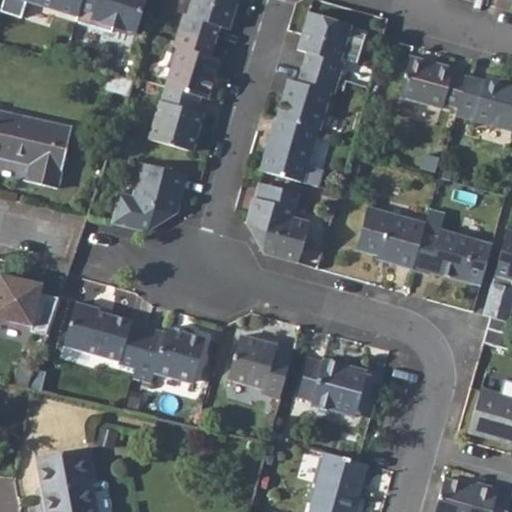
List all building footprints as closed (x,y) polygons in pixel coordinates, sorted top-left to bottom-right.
[(1,0),(0,6),(0,10),(20,17),(25,1),(75,16),(80,0),(1,0)] [(80,0),(75,16),(74,21),(110,32),(112,25),(134,32),(143,0),(80,0)] [(235,0),(189,0),(185,14),(182,13),(177,30),(214,40),(218,25),(228,27),(235,0)] [(351,21),(308,8),(297,46),(307,49),(303,64),(339,74),(344,59),(341,58),(341,54),(350,25),(351,21)] [(341,54),(356,58),(364,30),(350,25),(341,54)] [(214,40),(177,30),(173,46),(176,47),(166,87),(199,95),(210,98),(220,58),(210,55),(214,40)] [(55,41),(50,56),(62,60),(67,45),(55,41)] [(443,99),(457,103),(465,73),(451,70),(453,64),(410,53),(400,92),(441,103),(443,99)] [(288,77),(276,115),(316,125),(321,126),(331,90),(334,91),(339,74),(303,64),(298,79),(288,77)] [(455,111),(511,126),(511,81),(486,74),(485,79),(465,73),(457,103),(455,111)] [(160,99),(150,136),(193,149),(203,111),(195,109),(199,95),(166,87),(162,100),(160,99)] [(26,182),(57,188),(71,127),(0,110),(0,156),(29,164),(26,182)] [(302,178),(316,125),(276,115),(262,167),(302,178)] [(6,174),(25,178),(28,165),(10,160),(6,174)] [(146,228),(178,210),(179,210),(188,171),(144,160),(136,195),(121,204),(118,203),(114,221),(146,228)] [(260,179),(255,194),(294,205),(298,190),(260,179)] [(136,195),(121,191),(118,203),(121,204),(136,195)] [(247,219),(265,250),(299,259),(309,219),(291,215),(294,205),(255,194),(247,219)] [(355,244),(376,250),(391,253),(390,257),(412,264),(422,227),(425,218),(367,202),(355,244)] [(422,227),(412,264),(429,268),(429,265),(479,279),(490,238),(440,224),(438,232),(422,227)] [(511,228),(505,226),(492,273),(481,310),(508,317),(511,303),(511,228)] [(30,327),(47,332),(60,295),(40,290),(42,280),(0,270),(0,315),(31,323),(30,327)] [(64,345),(120,359),(119,362),(136,367),(147,326),(112,313),(100,310),(101,307),(76,301),(64,345)] [(114,308),(102,304),(101,307),(100,310),(112,313),(114,308)] [(481,338),(508,346),(511,330),(485,323),(481,338)] [(136,367),(134,376),(153,381),(155,373),(161,370),(194,379),(206,336),(167,325),(165,331),(147,326),(136,367)] [(279,343),(264,338),(243,332),(231,376),(265,385),(264,391),(281,396),(293,352),(278,348),(279,343)] [(281,338),(265,334),(264,338),(279,343),(281,338)] [(322,358),(312,395),(336,401),(335,406),(353,411),(354,407),(371,411),(381,372),(365,368),(365,364),(323,352),(322,358)] [(312,395),(322,358),(308,355),(298,390),(312,395)] [(37,361),(19,356),(14,376),(31,380),(37,361)] [(31,380),(14,376),(12,383),(29,387),(31,380)] [(511,436),(511,392),(479,383),(466,427),(502,438),(504,434),(511,436)] [(310,400),(335,406),(336,401),(312,395),(310,400)] [(44,499),(46,511),(109,511),(105,489),(102,486),(94,487),(86,446),(34,457),(42,499),(44,499)] [(313,498),(309,511),(350,511),(351,509),(354,509),(359,489),(353,488),(361,458),(324,447),(309,497),(313,498)] [(367,459),(361,458),(353,488),(359,489),(367,459)] [(489,511),(498,482),(483,478),(481,482),(470,479),(445,472),(434,510),(440,511),(489,511)] [(471,474),(470,479),(481,482),(483,478),(471,474)]
